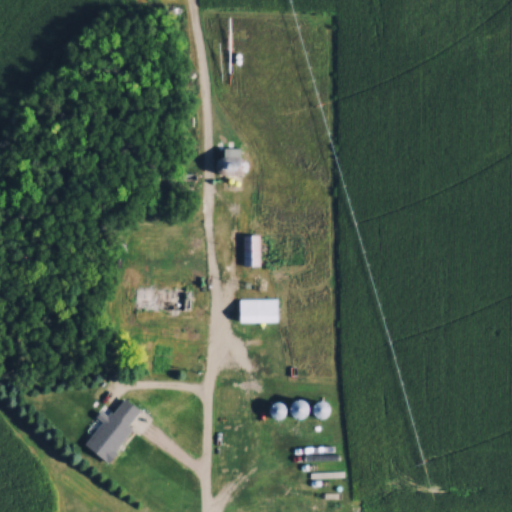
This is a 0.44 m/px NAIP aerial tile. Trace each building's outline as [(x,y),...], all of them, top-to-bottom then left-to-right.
[(265,197),(302,197),(302,180),(265,180),(265,197)] [(242,264),(257,264),(257,236),(242,236),(242,264)] [(311,246),(294,246),(294,275),(311,275),(311,246)] [(145,287),(145,310),(181,311),(182,288),(145,287)] [(374,298),(356,298),(356,327),(374,327),(374,298)] [(273,299),(238,299),(238,320),(273,320),(273,299)] [(107,462),(132,428),(129,425),(140,409),(119,395),(83,445),(107,462)]
